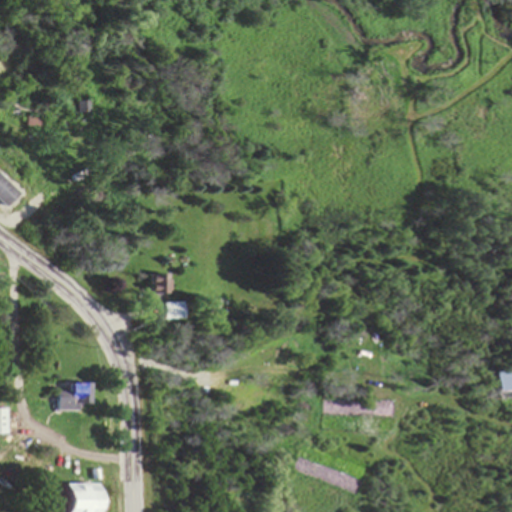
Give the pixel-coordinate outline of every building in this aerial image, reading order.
[(17,194),(0,176),(0,206),(2,209),(17,194)] [(145,276),(145,301),(164,301),(164,276),(145,276)] [(176,316),(176,305),(162,305),(162,316),(176,316)] [(88,385),(72,385),(72,394),(55,394),(55,411),(88,411),(88,385)] [(92,511),(93,486),(61,486),(61,511),(92,511)]
